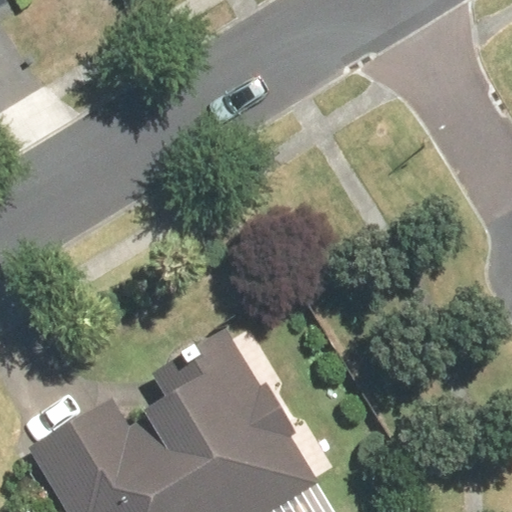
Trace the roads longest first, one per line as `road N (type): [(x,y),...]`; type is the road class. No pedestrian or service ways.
road 1 (residential): [(396,19),(0,250)]
road 2 (residential): [(396,19),(511,215)]
